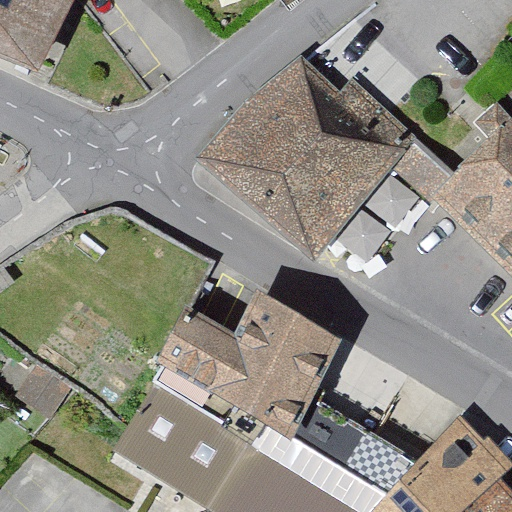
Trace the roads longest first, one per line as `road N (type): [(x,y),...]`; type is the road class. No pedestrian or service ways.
road 1 (unclassified): [(511,426),(113,166)]
road 2 (residential): [(317,0),(113,166)]
road 3 (unclassified): [(0,245),(113,166)]
road 4 (unclassified): [(113,166),(0,104)]
